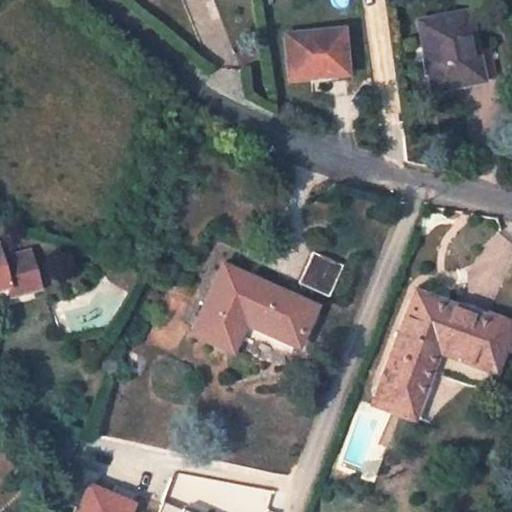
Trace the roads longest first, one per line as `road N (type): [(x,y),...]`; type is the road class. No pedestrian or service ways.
road 1 (residential): [(94,0),(243,122),(335,162),(511,204)]
road 2 (unknown): [(382,175),(366,0)]
road 3 (unknown): [(296,492),(227,470),(139,456)]
